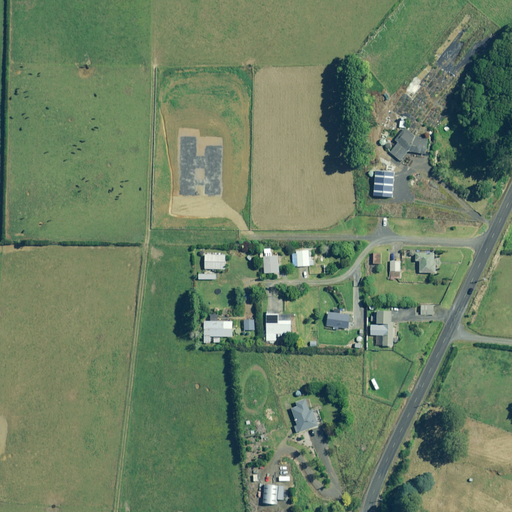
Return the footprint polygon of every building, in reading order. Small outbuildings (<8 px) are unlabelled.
[(431,138),(404,132),(397,140),(398,143),(396,146),(391,153),(402,161),(409,151),(428,155),(431,138)] [(273,256),(273,250),(265,250),(265,273),(282,273),(282,256),(273,256)] [(316,266),(315,261),(313,261),(313,257),(311,257),(311,251),(294,251),(294,267),(316,266)] [(437,273),(438,253),(417,252),(417,261),(421,262),(420,273),(437,273)] [(384,254),(375,253),(374,264),(383,264),(384,254)] [(228,256),(206,255),(206,270),(227,270),(228,256)] [(402,279),(402,262),(391,261),(391,279),(402,279)] [(435,315),(435,306),(422,306),(422,315),(435,315)] [(393,324),(394,312),(379,312),(378,325),(372,324),(371,336),(378,336),(378,345),(395,346),(396,325),(393,324)] [(334,328),(334,329),(339,330),(339,328),(351,329),(352,315),(329,313),(328,327),(334,328)] [(280,321),(280,314),(268,314),(267,341),(277,341),(277,334),(279,334),(279,337),(284,337),(284,334),(293,334),(293,321),(280,321)] [(255,331),(255,321),(245,321),(245,331),(255,331)] [(236,337),(236,322),(205,322),(205,343),(220,343),(220,337),(236,337)] [(312,411),(308,400),(298,403),(299,407),(293,409),(298,425),(296,426),(298,433),(320,426),(315,410),(312,411)] [(279,486),(265,485),(263,503),(278,505),(279,486)]
